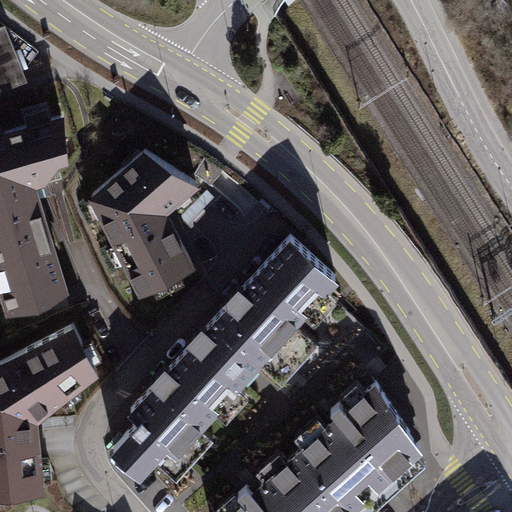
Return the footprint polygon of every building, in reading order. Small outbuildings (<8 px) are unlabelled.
[(8,31),(0,33),(0,85),(24,77),(8,31)] [(65,106),(0,125),(0,283),(7,307),(70,284),(39,177),(48,174),(62,152),(71,148),(65,106)] [(202,176),(146,142),(90,190),(140,289),(198,259),(171,207),(202,176)] [(350,292),(293,239),(132,412),(145,425),(116,456),(147,485),(177,454),(189,466),(350,292)] [(100,365),(75,316),(0,356),(0,489),(46,484),(39,414),(100,365)] [(417,433),(380,384),(238,511),(383,511),(424,476),(417,433)]
